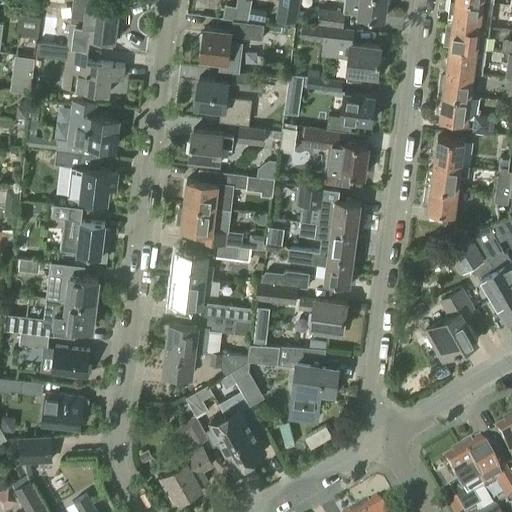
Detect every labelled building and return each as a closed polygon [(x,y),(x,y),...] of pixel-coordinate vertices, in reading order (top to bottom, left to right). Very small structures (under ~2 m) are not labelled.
[(71,0),(66,46),(87,48),(89,38),(114,41),(119,0),(71,0)] [(278,0),(276,17),(295,20),(298,0),(278,0)] [(344,0),(343,11),(344,11),(356,13),(358,13),(384,17),(386,0),(344,0)] [(483,0),(449,0),(448,11),(453,12),(452,20),(490,25),(493,1),(483,0)] [(319,8),(318,22),(342,26),(344,11),(319,8)] [(18,14),(16,32),(37,35),(39,16),(18,14)] [(204,28),(200,57),(219,59),(218,69),(238,71),(242,42),(229,41),(230,36),(261,39),(263,24),(232,20),(230,31),(204,28)] [(443,43),(449,44),(486,49),(490,25),(452,20),(451,29),(445,28),(443,43)] [(351,42),(352,29),(308,24),(306,38),(326,40),(324,54),(348,57),(346,70),(377,73),(377,70),(383,71),(384,57),(379,57),(380,45),(351,42)] [(446,68),(473,71),(483,73),(486,49),(449,44),(446,68)] [(66,46),(61,87),(108,93),(110,77),(122,79),(124,64),(86,59),(87,48),(66,46)] [(439,76),(437,91),(470,95),(473,71),(446,68),(444,76),(439,76)] [(232,72),(230,87),(260,90),(262,76),(232,72)] [(308,75),(306,85),(340,90),(341,79),(308,75)] [(511,77),(504,76),(503,86),(506,87),(504,100),(511,100),(511,77)] [(198,77),(194,105),(221,108),(219,121),(246,124),(249,100),(225,97),(227,81),(198,77)] [(13,78),(11,89),(29,91),(29,90),(31,90),(33,80),(13,78)] [(14,104),(12,117),(13,117),(13,116),(26,118),(23,145),(53,148),(54,138),(33,135),(38,91),(29,90),(27,105),(14,104)] [(328,113),(326,127),(350,130),(352,117),(370,120),(374,95),(344,90),(341,115),(328,113)] [(437,91),(435,106),(440,107),(439,116),(467,120),(470,95),(437,91)] [(58,138),(57,149),(99,155),(100,145),(113,147),(117,119),(93,116),(94,102),(72,100),(67,140),(58,138)] [(511,100),(504,100),(503,112),(511,113),(511,100)] [(238,126),(237,140),(261,143),(263,128),(238,126)] [(283,126),(281,138),(295,140),(296,128),(283,126)] [(305,126),(303,144),(315,146),(328,147),(325,170),(323,181),(349,185),(350,173),(363,175),(367,145),(337,140),(339,131),(317,128),(305,126)] [(191,129),(188,156),(219,160),(220,149),(230,150),(231,137),(221,136),(222,133),(191,129)] [(437,136),(433,160),(461,164),(464,139),(437,136)] [(55,150),(53,164),(71,166),(67,195),(106,200),(108,184),(115,185),(117,171),(110,170),(97,168),(83,166),(84,154),(55,150)] [(496,183),(495,192),(508,195),(511,171),(507,170),(509,157),(499,156),(497,169),(496,183)] [(427,168),(425,183),(457,188),(459,174),(466,174),(467,165),(461,164),(433,160),(432,169),(427,168)] [(186,179),(183,202),(229,208),(231,184),(245,186),(247,174),(212,170),(211,181),(186,179)] [(264,175),(263,183),(266,186),(272,187),(274,176),(264,175)] [(425,183),(423,199),(428,200),(427,209),(454,212),(457,188),(425,183)] [(299,184),(296,202),(321,205),(321,209),(333,211),(331,224),(356,227),(360,201),(335,197),(335,198),(323,196),(324,187),(299,184)] [(7,188),(6,200),(18,201),(18,199),(19,189),(7,188)] [(495,192),(493,202),(507,204),(508,195),(495,192)] [(177,206),(176,222),(181,223),(180,226),(206,229),(212,230),(216,230),(214,242),(238,245),(240,232),(226,231),(229,208),(183,202),(183,207),(177,206)] [(52,203),(51,216),(63,218),(60,248),(76,251),(89,253),(89,258),(104,259),(108,228),(103,227),(104,223),(80,220),(82,207),(52,203)] [(511,227),(506,218),(472,229),(488,256),(487,256),(511,299),(511,263),(510,259),(507,261),(496,242),(503,238),(508,246),(511,243),(511,227)] [(309,221),(308,233),(322,235),(320,249),(352,254),(356,227),(331,224),(309,221)] [(466,231),(446,242),(463,271),(472,265),(506,323),(511,319),(511,299),(487,256),(483,259),(466,231)] [(214,242),(213,254),(246,258),(248,246),(238,245),(214,242)] [(285,245),(283,258),(326,264),(324,278),(348,281),(349,280),(354,281),(356,267),(351,266),(352,254),(320,249),(306,248),(285,245)] [(178,249),(174,274),(212,279),(213,266),(205,265),(207,253),(178,249)] [(50,261),(46,297),(60,299),(94,303),(97,277),(84,276),(72,274),(73,264),(50,261)] [(282,272),(281,283),(292,285),(307,287),(309,273),(286,270),(282,272)] [(167,283),(165,299),(171,299),(171,300),(182,301),(200,303),(202,291),(217,293),(218,280),(212,279),(174,274),(173,284),(167,283)] [(253,279),(251,295),(290,301),(292,285),(281,283),(253,279)] [(450,313),(425,328),(443,358),(477,339),(463,315),(474,309),(461,286),(441,298),(450,313)] [(296,295),(294,307),(312,309),(310,325),(316,325),(315,333),(340,336),(341,329),(342,329),(346,301),(314,297),(296,295)] [(35,317),(33,333),(48,335),(54,336),(56,323),(63,324),(63,325),(91,328),(94,303),(60,299),(46,297),(44,318),(35,317)] [(207,304),(206,314),(230,317),(236,318),(251,320),(253,308),(232,306),(207,303),(207,304)] [(169,321),(166,346),(194,349),(206,350),(209,329),(234,332),(236,318),(230,317),(206,314),(205,325),(169,321)] [(254,329),(253,341),(265,342),(266,331),(254,329)] [(20,332),(19,343),(46,346),(47,345),(46,345),(47,336),(48,336),(48,335),(20,332)] [(248,355),(247,359),(276,363),(277,358),(296,361),(289,415),(315,418),(319,389),(334,391),(337,365),(322,363),(324,347),(249,342),(248,355)] [(55,345),(52,372),(53,372),(85,376),(86,376),(89,348),(88,349),(56,345),(55,345)] [(248,355),(206,350),(194,349),(166,346),(163,370),(191,374),(193,359),(209,360),(208,363),(220,364),(226,373),(230,370),(242,364),(247,361),(247,359),(248,355)] [(246,401),(230,370),(226,373),(221,376),(225,384),(237,406),(246,401)] [(0,375),(0,391),(7,392),(8,389),(42,393),(43,381),(0,375)] [(207,383),(195,390),(199,399),(212,392),(207,383)] [(88,399),(83,399),(84,396),(46,391),(42,421),(80,425),(82,413),(87,413),(88,399)] [(231,398),(220,405),(224,413),(249,458),(264,450),(238,405),(236,407),(231,398)] [(224,413),(211,421),(236,466),(249,458),(224,413)] [(193,414),(169,427),(176,439),(186,434),(192,444),(206,437),(193,414)] [(511,422),(496,432),(511,459),(511,422)] [(49,435),(19,436),(20,460),(50,459),(49,435)] [(465,449),(461,451),(484,491),(498,483),(508,501),(511,498),(511,480),(492,446),(484,451),(478,441),(476,443),(474,441),(472,439),(463,444),(464,447),(465,449)] [(164,474),(159,476),(165,487),(173,502),(200,486),(196,479),(204,475),(200,469),(211,463),(201,445),(174,461),(176,466),(163,473),(164,474)] [(148,449),(140,454),(144,461),(153,456),(148,449)] [(11,450),(4,454),(9,463),(16,459),(11,450)] [(461,451),(444,461),(456,483),(447,488),(461,511),(472,511),(476,510),(477,511),(496,511),(493,507),(484,511),(483,511),(474,497),(484,491),(461,451)] [(46,511),(27,479),(12,488),(26,511),(46,511)] [(6,485),(0,488),(0,508),(14,501),(6,485)] [(80,511),(97,511),(86,492),(73,500),(80,511)] [(380,511),(374,501),(357,511),(380,511)]
